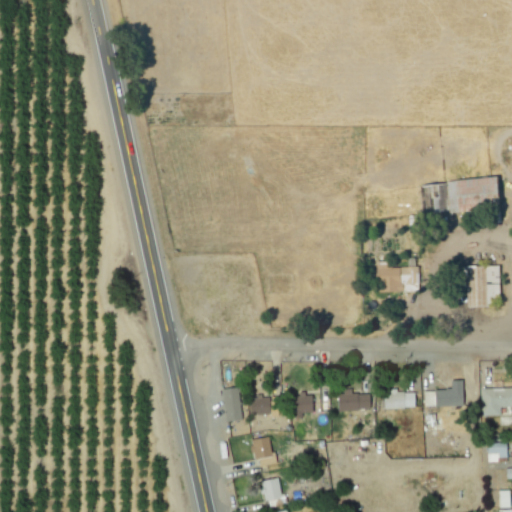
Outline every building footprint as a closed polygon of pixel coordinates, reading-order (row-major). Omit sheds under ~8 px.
[(438,181),(439,211),(496,207),(495,195),(502,195),(501,177),(438,181)] [(420,267),(386,266),(386,261),(381,261),(380,289),(419,290),(420,267)] [(502,265),(472,266),(473,307),(497,306),(497,294),(503,294),(502,265)] [(463,380),(451,380),(451,390),(423,390),(424,407),(464,406),(463,380)] [(511,387),(481,388),(481,416),(501,415),(501,407),(511,406),(511,387)] [(224,421),(241,420),(240,388),(223,388),(224,421)] [(384,408),(415,408),(415,393),(385,392),(384,408)] [(272,394),(252,393),(250,413),(271,415),(272,394)] [(296,412),(313,413),(314,393),(296,393),(296,412)] [(339,411),(370,410),(370,393),(338,393),(339,411)] [(254,466),(272,464),(270,437),(252,439),(254,466)] [(507,443),(488,443),(488,462),(498,462),(498,457),(506,458),(507,443)] [(262,501),(281,497),(277,478),(259,481),(262,501)] [(499,507),(510,507),(510,490),(499,490),(499,507)] [(283,504),(282,498),(266,501),(267,507),(283,504)]
